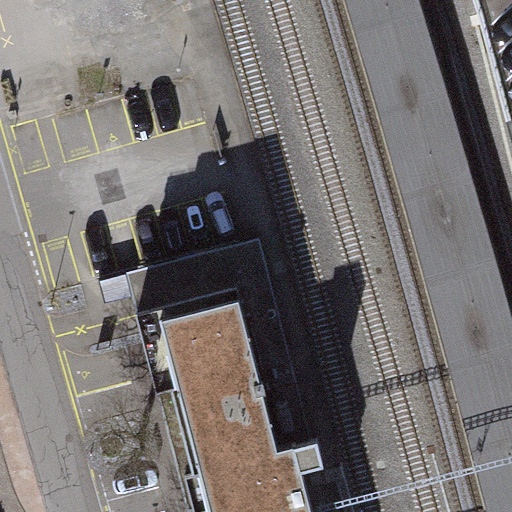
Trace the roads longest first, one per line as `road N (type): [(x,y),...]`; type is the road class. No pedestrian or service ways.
road 1 (secondary): [(511,142),(412,112),(278,94),(0,111)]
road 2 (residential): [(72,511),(0,263)]
